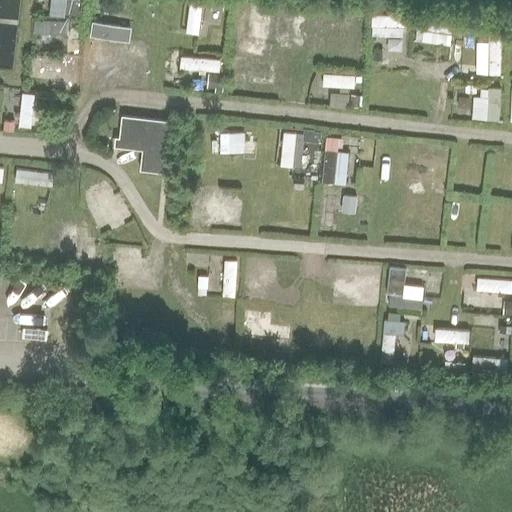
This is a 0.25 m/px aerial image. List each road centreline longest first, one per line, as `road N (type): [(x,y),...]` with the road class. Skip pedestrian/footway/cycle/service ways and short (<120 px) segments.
road 1 (track): [(63,148),(95,93),(511,138)]
road 2 (track): [(320,251),(511,266)]
